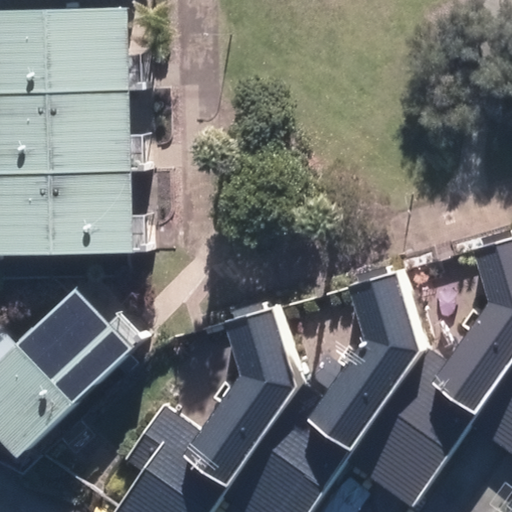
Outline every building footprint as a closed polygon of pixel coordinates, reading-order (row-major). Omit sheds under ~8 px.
[(0,247),(156,244),(150,5),(0,9),(0,247)] [(511,239),(501,243),(511,282),(511,294),(449,381),(440,375),(372,468),(422,504),(511,382),(511,239)] [(321,511),(442,344),(420,269),(376,282),(389,326),(324,416),(314,408),(250,497),(270,511),(321,511)] [(0,384),(0,401),(43,446),(152,341),(100,288),(0,384)] [(130,511),(223,511),(319,381),(295,304),(247,318),(263,371),(219,432),(186,409),(152,455),(164,464),(130,511)] [(511,406),(496,427),(511,439),(511,406)]
